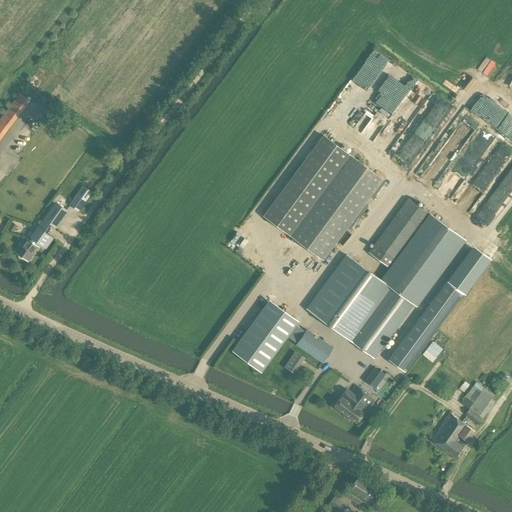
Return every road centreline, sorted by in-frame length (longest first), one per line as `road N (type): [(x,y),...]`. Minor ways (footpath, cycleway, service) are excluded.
road 1 (tertiary): [(471,511),(0,303)]
road 2 (track): [(18,311),(258,0)]
